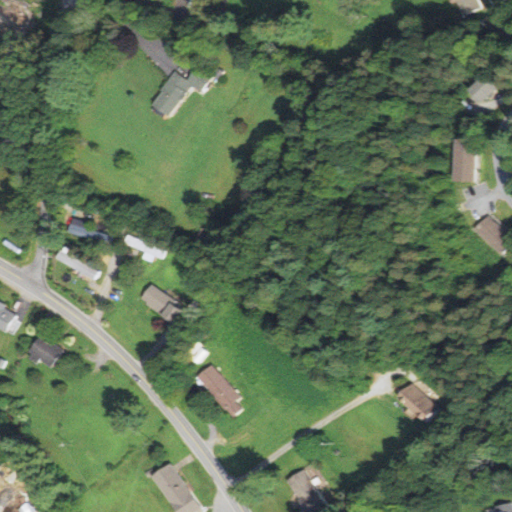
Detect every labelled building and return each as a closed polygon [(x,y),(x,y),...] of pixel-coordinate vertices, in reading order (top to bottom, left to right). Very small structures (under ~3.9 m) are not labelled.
[(461,0),(468,14),(483,8),(479,0),(461,0)] [(159,105),(174,116),(195,85),(204,91),(213,77),(201,68),(192,82),(180,74),(159,105)] [(220,68),(217,74),(223,77),(226,71),(220,68)] [(511,80),(500,69),(479,90),(490,101),(511,80)] [(463,140),(479,140),(479,180),(463,180),(463,140)] [(511,233),(492,217),(482,229),(511,253),(511,251),(511,233)] [(74,225),(72,232),(112,244),(114,237),(74,225)] [(204,230),(201,243),(216,246),(219,233),(204,230)] [(131,235),(127,243),(165,258),(168,250),(131,235)] [(64,250),(61,257),(98,278),(102,271),(64,250)] [(154,285),(146,298),(152,302),(150,304),(167,316),(168,314),(181,323),(188,312),(176,303),(177,301),(154,285)] [(0,304),(0,325),(10,331),(19,316),(0,304)] [(46,336),(35,351),(55,366),(66,350),(46,336)] [(203,377),(213,389),(213,390),(230,409),(231,408),(237,416),(244,410),(237,402),(242,397),(215,366),(203,377)] [(427,425),(442,410),(414,383),(400,398),(427,425)] [(171,511),(198,511),(200,511),(170,463),(149,476),(171,511)] [(328,511),(333,509),(309,470),(289,482),(307,511),(328,511)]
